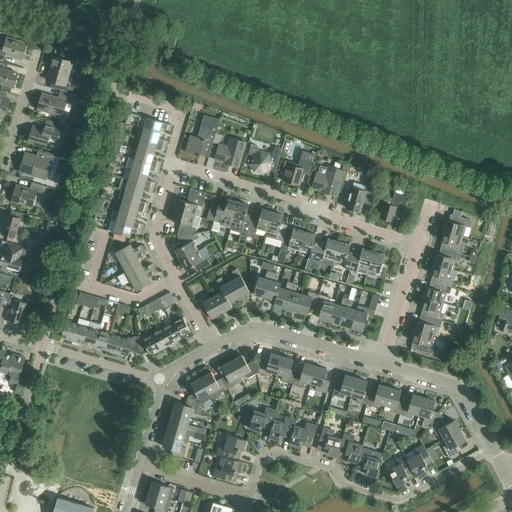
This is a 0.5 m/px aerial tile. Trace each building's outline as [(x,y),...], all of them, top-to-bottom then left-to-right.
[(26,43),(17,41),(6,37),(3,47),(0,46),(0,58),(4,59),(5,54),(22,58),(26,43)] [(50,87),(60,90),(67,92),(69,86),(66,85),(73,62),(53,56),(49,68),(52,68),(48,81),(51,81),(50,87)] [(5,63),(0,61),(0,83),(14,87),(18,73),(3,69),(5,63)] [(0,117),(2,118),(4,112),(6,112),(10,100),(0,97),(0,96),(2,91),(0,90),(0,117)] [(67,100),(73,102),(75,95),(67,92),(60,90),(58,97),(42,93),(37,109),(62,117),(67,100)] [(130,124),(133,113),(125,111),(122,120),(121,122),(126,123),(130,124)] [(190,135),(185,152),(200,156),(201,151),(210,154),(220,119),(204,115),(198,137),(190,135)] [(170,130),(172,125),(147,117),(144,128),(160,133),(161,128),(170,130)] [(61,128),(45,124),(43,130),(32,127),(28,141),(46,147),(48,141),(57,143),(61,128)] [(159,138),(160,133),(144,128),(141,138),(166,146),(167,141),(159,138)] [(224,162),(223,163),(239,167),(246,142),(231,137),(228,147),(219,144),(214,159),(224,162)] [(164,151),(166,146),(141,138),(138,149),(154,153),(155,148),(164,151)] [(116,143),(113,153),(118,155),(121,144),(116,143)] [(152,159),(154,153),(138,149),(135,159),(129,157),(160,166),(161,161),(152,159)] [(53,155),(38,150),(36,156),(25,153),(19,171),(46,179),(53,155)] [(272,165),(277,167),(280,154),(276,153),(274,159),(272,159),(269,153),(260,151),(252,155),(250,164),(254,171),(263,174),(271,170),(272,165)] [(286,170),(283,180),(299,185),(303,173),(309,175),(315,154),(303,151),(299,164),(289,162),(288,164),(285,163),(283,169),(286,170)] [(158,172),(160,166),(129,157),(126,168),(132,169),(132,170),(148,174),(149,169),(158,172)] [(328,166),(328,168),(321,166),(319,173),(317,173),(312,188),(322,190),(321,191),(337,196),(344,171),(328,166)] [(146,179),(148,174),(132,170),(132,169),(126,168),(123,178),(129,180),(154,187),(155,182),(146,179)] [(154,187),(129,180),(125,190),(142,195),(143,190),(152,192),(154,187)] [(16,185),(11,200),(33,207),(37,191),(44,193),(46,186),(32,182),(30,189),(16,185)] [(371,200),(375,188),(376,183),(373,182),(372,187),(365,185),(364,190),(349,186),(345,199),(348,200),(346,208),(361,212),(364,198),(371,200)] [(142,195),(125,190),(121,189),(118,200),(122,201),(147,208),(149,203),(140,200),(142,195)] [(203,206),(205,199),(206,194),(192,190),(189,202),(179,199),(175,210),(195,215),(198,205),(203,206)] [(397,208),(404,210),(408,196),(395,193),(391,205),(383,203),(379,217),(393,221),(397,208)] [(231,227),(238,202),(228,199),(225,209),(218,207),(214,221),(215,221),(213,226),(219,228),(220,225),(231,227)] [(146,213),(147,208),(122,201),(119,211),(136,216),(137,211),(146,213)] [(238,202),(231,227),(230,229),(241,232),(239,239),(246,240),(253,217),(246,215),(249,205),(238,202)] [(27,222),(30,215),(12,209),(10,215),(7,214),(1,233),(15,237),(20,220),(27,222)] [(267,231),(273,212),(262,209),(259,219),(253,217),(246,240),(246,241),(249,231),(255,233),(257,228),(267,231)] [(192,226),(195,215),(175,210),(172,220),(183,223),(179,235),(195,233),(196,227),(192,226)] [(134,221),(136,216),(119,211),(116,222),(141,229),(143,223),(134,221)] [(273,212),(267,231),(266,236),(283,241),(284,237),(287,227),(281,225),(284,215),(273,212)] [(449,220),(447,220),(446,224),(444,224),(443,230),(463,236),(466,226),(468,227),(470,226),(471,220),(461,217),(453,214),(451,214),(449,220)] [(140,234),(141,229),(116,222),(113,232),(115,233),(121,234),(130,237),(131,231),(140,234)] [(299,251),(305,231),(293,228),(290,239),(284,237),(283,241),(281,249),(287,251),(288,247),(299,251)] [(463,236),(443,230),(441,236),(442,236),(441,240),(442,241),(441,247),(461,253),(463,247),(462,246),(460,245),(463,236)] [(316,235),(305,231),(299,251),(310,254),(309,257),(315,259),(319,247),(313,245),(316,235)] [(181,260),(198,250),(193,240),(197,238),(195,233),(179,235),(185,245),(175,250),(181,260)] [(325,249),(319,247),(315,259),(322,261),(321,263),(332,266),(334,260),(339,241),(328,238),(325,249)] [(47,251),(49,245),(35,241),(34,247),(47,251)] [(350,269),(353,257),(347,255),(350,245),(339,241),(334,260),(344,264),(343,267),(350,269)] [(20,270),(26,248),(8,243),(5,252),(0,250),(0,252),(0,267),(5,269),(6,265),(20,270)] [(121,262),(144,249),(141,245),(133,249),(130,244),(115,252),(121,262)] [(460,259),(461,253),(441,247),(439,254),(437,253),(436,258),(435,257),(433,263),(453,269),(456,260),(458,260),(460,259)] [(353,257),(350,269),(367,274),(374,251),(362,248),(359,259),(353,257)] [(146,254),(144,249),(121,262),(126,271),(141,263),(138,258),(146,254)] [(203,260),(198,250),(181,260),(186,270),(195,264),(199,270),(211,264),(208,258),(203,260)] [(367,274),(384,279),(388,267),(382,265),(385,255),(374,251),(367,274)] [(131,281),(154,268),(151,263),(144,268),(141,263),(126,271),(131,281)] [(453,269),(433,263),(431,269),(433,270),(431,274),(433,274),(431,281),(452,287),(453,281),(453,279),(450,279),(453,269)] [(157,273),(154,268),(131,281),(137,291),(152,282),(149,277),(157,273)] [(236,278),(231,281),(240,297),(250,291),(237,268),(232,271),(236,278)] [(265,297),(272,272),(267,270),(265,278),(259,276),(254,294),(265,297)] [(279,287),(280,287),(281,283),(275,281),(277,273),(272,272),(265,297),(275,300),(276,300),(279,287)] [(240,297),(231,281),(225,284),(221,277),(216,280),(219,284),(232,307),(230,302),(240,297)] [(285,308),(293,282),(288,281),(285,289),(280,287),(279,287),(276,300),(275,300),(274,305),(285,308)] [(450,293),(452,287),(431,281),(429,287),(427,287),(426,291),(425,290),(423,297),(443,302),(446,293),(448,294),(450,293)] [(296,311),(301,294),(295,292),(298,284),(293,282),(285,308),(296,311)] [(232,307),(219,284),(215,286),(219,294),(213,297),(222,312),(232,307)] [(310,305),(316,306),(319,294),(308,291),(307,295),(301,294),(296,311),(308,314),(310,305)] [(8,306),(11,296),(11,294),(5,292),(4,297),(0,295),(0,310),(2,304),(8,306)] [(85,299),(86,293),(80,292),(77,303),(83,305),(85,299)] [(167,300),(173,296),(170,292),(159,298),(162,303),(165,308),(170,306),(167,300)] [(94,308),(95,302),(97,297),(86,293),(85,299),(83,305),(94,308)] [(373,293),(371,300),(378,302),(380,295),(373,293)] [(330,321),(335,303),(329,302),(330,297),(319,294),(316,306),(321,308),(318,318),(330,321)] [(222,312),(213,297),(208,299),(205,295),(195,301),(201,312),(207,309),(212,318),(222,312)] [(106,305),(108,300),(97,297),(95,302),(106,305)] [(341,324),(348,299),(343,297),(341,305),(335,303),(330,321),(341,324)] [(443,302),(423,297),(421,303),(423,303),(422,307),(423,308),(421,314),(442,320),(444,314),(443,313),(441,312),(443,302)] [(30,312),(34,300),(28,298),(27,303),(14,300),(8,320),(21,324),(25,311),(30,312)] [(157,305),(162,303),(159,298),(149,303),(154,312),(159,309),(157,305)] [(352,327),(357,310),(351,308),(353,300),(348,299),(341,324),(352,327)] [(108,300),(106,305),(104,313),(115,316),(117,309),(119,303),(108,300)] [(128,312),(130,306),(119,303),(117,309),(128,312)] [(154,312),(149,303),(139,309),(142,314),(146,311),(148,315),(154,312)] [(372,322),(374,315),(375,310),(364,307),(363,312),(357,310),(352,327),(363,331),(366,321),(372,322)] [(504,331),(511,333),(511,311),(502,309),(498,322),(500,323),(504,330),(504,331)] [(440,326),(442,320),(421,314),(419,321),(418,320),(417,324),(415,324),(413,330),(433,336),(436,326),(439,327),(440,326)] [(178,320),(173,323),(181,338),(188,335),(188,333),(191,332),(182,316),(178,319),(178,320)] [(72,341),(77,324),(71,322),(72,321),(66,319),(62,336),(65,337),(65,338),(72,341)] [(181,338),(173,323),(167,326),(167,325),(162,327),(171,343),(173,341),(174,342),(181,338)] [(84,343),(89,326),(84,324),(83,326),(77,324),(72,341),(80,343),(81,342),(84,343)] [(94,347),(99,330),(93,328),(94,327),(89,326),(84,343),(87,344),(86,345),(94,347)] [(171,343),(162,327),(158,330),(158,331),(153,334),(161,350),(168,346),(168,344),(171,343)] [(106,349),(111,332),(106,331),(105,332),(99,330),(94,347),(102,349),(102,348),(106,349)] [(433,336),(413,330),(412,336),(413,336),(412,341),(413,341),(411,348),(432,354),(434,348),(433,346),(431,345),(433,336)] [(116,354),(121,337),(115,335),(115,334),(111,332),(106,349),(109,350),(108,351),(116,354)] [(161,350),(153,334),(147,337),(147,336),(142,338),(141,335),(137,336),(140,354),(148,349),(150,354),(153,352),(154,353),(161,350)] [(140,354),(137,336),(133,336),(132,338),(128,337),(127,338),(121,337),(116,354),(124,356),(124,354),(128,355),(129,351),(140,354)] [(14,357),(13,356),(4,354),(5,352),(4,352),(1,364),(1,363),(0,366),(0,380),(3,381),(3,379),(10,381),(9,382),(17,384),(15,392),(22,394),(26,380),(19,378),(25,357),(15,354),(14,357)] [(277,374),(282,356),(271,353),(268,363),(256,359),(257,373),(270,376),(271,372),(277,374)] [(242,355),(232,360),(241,376),(246,373),(248,378),(257,373),(256,359),(247,364),(242,355)] [(293,359),(282,356),(277,374),(283,375),(282,380),(293,383),(296,371),(291,369),(293,359)] [(241,376),(232,360),(222,366),(227,375),(221,378),(228,389),(238,384),(235,379),(241,376)] [(311,383),(316,366),(305,363),(302,372),(296,371),(293,383),(304,386),(305,382),(311,383)] [(327,369),(316,366),(311,383),(317,385),(315,390),(327,393),(330,381),(324,379),(327,369)] [(211,372),(201,377),(210,393),(215,390),(217,395),(228,389),(221,378),(216,381),(211,372)] [(351,395),(356,378),(345,374),(342,384),(336,382),(333,395),(344,398),(346,393),(351,395)] [(210,393),(201,377),(191,383),(196,392),(188,396),(199,405),(207,401),(205,396),(210,393)] [(368,381),(356,378),(351,395),(357,397),(356,401),(367,405),(370,392),(365,391),(368,381)] [(385,405),(390,387),(379,384),(376,394),(370,392),(367,405),(378,408),(379,403),(385,405)] [(401,391),(390,387),(385,405),(391,407),(390,411),(401,414),(404,402),(399,401),(401,391)] [(419,415),(424,397),(413,394),(410,404),(404,402),(401,414),(412,418),(413,413),(419,415)] [(196,414),(199,405),(188,396),(185,405),(176,402),(172,413),(190,418),(191,412),(196,414)] [(435,401),(424,397),(419,415),(425,416),(423,421),(430,423),(439,412),(432,410),(435,401)] [(274,419),(277,410),(266,407),(264,413),(254,410),(253,415),(247,413),(245,421),(251,422),(249,428),(260,431),(260,428),(270,431),(271,431),(274,419)] [(446,425),(439,412),(430,423),(431,425),(434,431),(437,436),(441,433),(444,439),(460,430),(455,420),(446,425)] [(190,418),(172,413),(169,424),(195,431),(196,426),(188,424),(190,418)] [(295,425),(297,419),(286,416),(284,422),(274,419),(271,431),(270,431),(269,437),(279,440),(280,438),(290,440),(290,441),(295,425)] [(311,447),(317,425),(306,422),(305,428),(295,425),(290,441),(290,440),(289,443),(300,446),(301,444),(311,447)] [(195,431),(169,424),(166,435),(183,440),(185,434),(193,437),(195,431)] [(342,439),(333,436),(334,430),(323,427),(317,448),(328,451),(327,454),(338,457),(338,454),(342,439)] [(466,440),(460,430),(444,439),(447,444),(443,446),(449,457),(460,451),(457,445),(466,440)] [(362,447),(363,447),(363,445),(353,442),(355,436),(344,433),(342,439),(338,454),(348,457),(348,460),(358,463),(362,447)] [(183,440),(166,435),(163,446),(172,449),(171,455),(183,459),(186,447),(182,446),(183,440)] [(217,454),(226,457),(244,462),(238,460),(241,450),(243,451),(247,440),(229,435),(226,445),(220,443),(217,454)] [(416,455),(408,460),(407,460),(415,474),(416,476),(426,471),(425,469),(434,464),(424,444),(414,450),(416,455)] [(383,453),(363,447),(362,447),(358,463),(356,469),(367,472),(366,474),(376,477),(383,453)] [(398,465),(388,471),(397,487),(407,481),(406,479),(415,474),(407,460),(408,460),(405,455),(395,460),(398,465)] [(241,472),(244,462),(226,457),(223,466),(217,465),(214,476),(235,482),(238,471),(241,472)] [(153,481),(149,493),(167,498),(168,492),(173,493),(175,488),(153,481)] [(186,490),(184,500),(183,503),(189,505),(193,492),(186,490)] [(165,504),(167,498),(149,493),(146,504),(156,507),(154,511),(167,511),(170,505),(165,504)] [(92,511),(94,508),(58,497),(53,511),(92,511)] [(231,511),(232,508),(213,502),(210,511),(231,511)]
